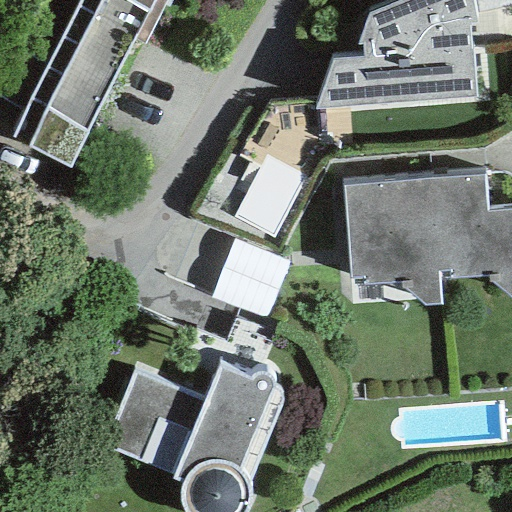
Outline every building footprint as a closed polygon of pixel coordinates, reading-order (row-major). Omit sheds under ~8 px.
[(153,0),(126,0),(147,13),(153,0)] [(331,60),(315,110),(474,97),(468,24),(476,24),(471,0),(402,0),(368,14),(356,44),(362,45),(362,59),(331,60)] [(272,241),(306,178),(265,156),(231,219),(272,241)] [(511,206),(487,208),(483,177),(432,180),(437,272),(449,271),(449,279),(487,277),(487,283),(492,283),(511,300),(511,206)] [(424,305),(440,305),(437,272),(432,180),(342,188),(351,279),(364,278),(364,285),(401,284),(401,290),(407,290),(424,305)] [(267,321),(291,262),(233,239),(210,298),(267,321)] [(172,479),(180,482),(179,483),(177,492),(178,501),(180,509),(181,511),(247,511),(250,507),(251,498),(251,489),(249,481),(285,391),(272,386),(273,383),(272,379),(270,375),(266,372),(262,370),(257,370),(253,372),(249,375),(248,376),(217,364),(204,396),(132,368),(101,446),(174,474),(172,479)]
